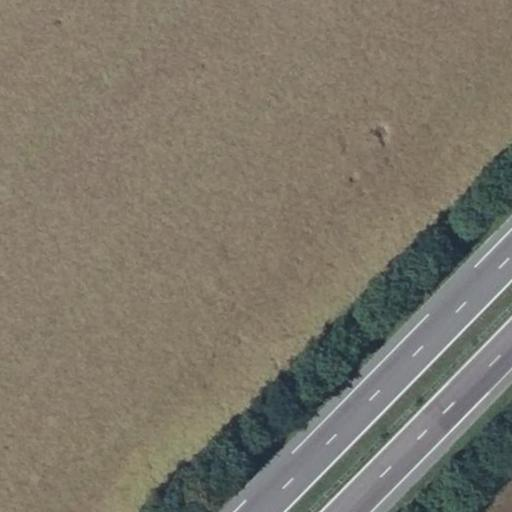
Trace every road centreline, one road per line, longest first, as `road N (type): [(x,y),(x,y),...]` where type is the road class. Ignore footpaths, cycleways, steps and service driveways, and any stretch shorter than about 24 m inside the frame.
road 1 (motorway): [(511,255),(260,511)]
road 2 (motorway): [(345,511),(511,343)]
